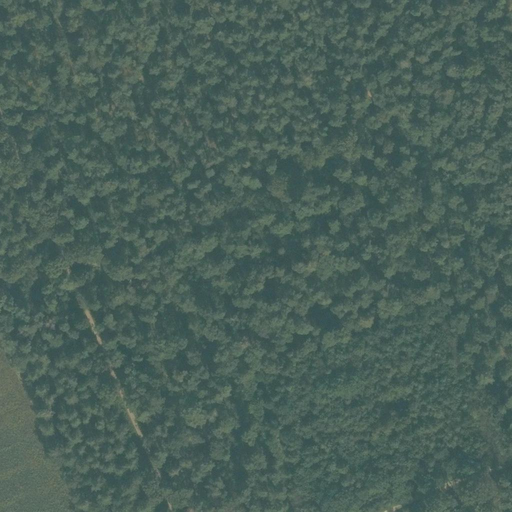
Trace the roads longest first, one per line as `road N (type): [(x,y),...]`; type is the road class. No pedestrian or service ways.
road 1 (track): [(174,511),(0,111)]
road 2 (track): [(511,468),(388,511)]
